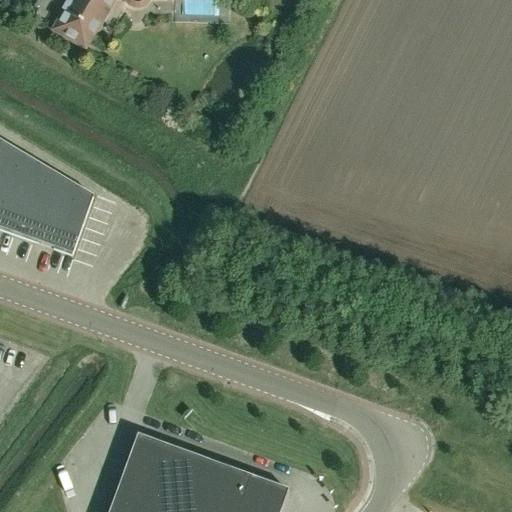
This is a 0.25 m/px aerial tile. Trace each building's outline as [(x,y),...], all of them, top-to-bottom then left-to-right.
[(74,0),(73,2),(75,3),(69,13),(67,12),(56,31),(83,47),(111,0),(128,0),(130,3),(134,5),(138,5),(142,3),(145,0),(144,0),(74,0)] [(212,0),(213,4),(186,4),(186,13),(219,14),(219,0),(212,0)] [(0,142),(0,230),(72,256),(93,198),(0,142)] [(107,249),(119,215),(93,205),(81,240),(107,249)] [(101,469),(122,420),(109,414),(87,463),(101,469)] [(136,437),(108,511),(279,511),(287,492),(136,437)]
